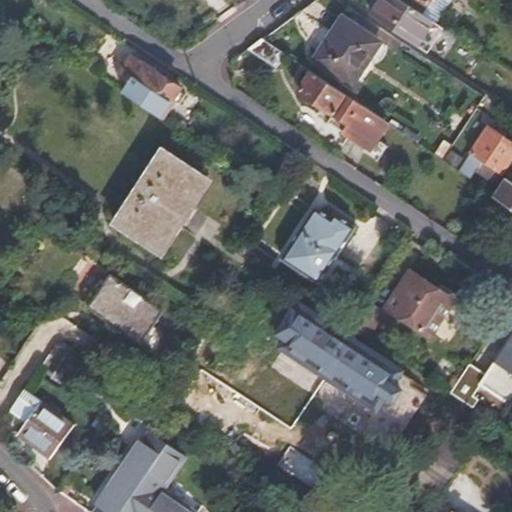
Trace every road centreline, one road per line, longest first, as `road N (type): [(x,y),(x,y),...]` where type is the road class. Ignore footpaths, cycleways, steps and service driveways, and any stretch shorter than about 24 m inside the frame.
road 1 (residential): [(511,286),(183,67)]
road 2 (unknown): [(0,369),(82,271)]
